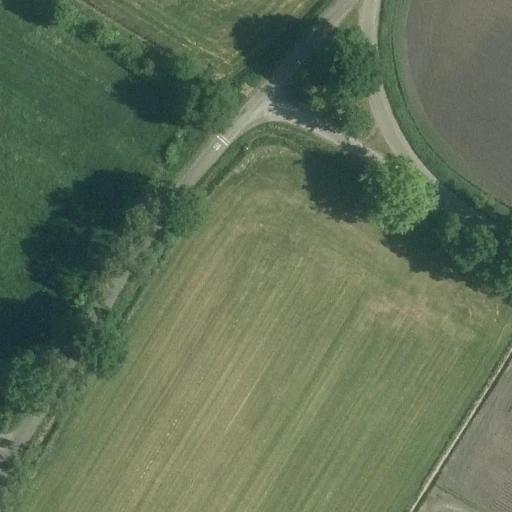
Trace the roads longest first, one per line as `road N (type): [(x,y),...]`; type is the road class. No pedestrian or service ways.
road 1 (unclassified): [(0,477),(181,185),(248,110)]
road 2 (tertiary): [(417,180),(373,83),(371,0)]
road 3 (tertiary): [(248,110),(284,113),(417,180)]
road 4 (tertiary): [(248,110),(346,0)]
